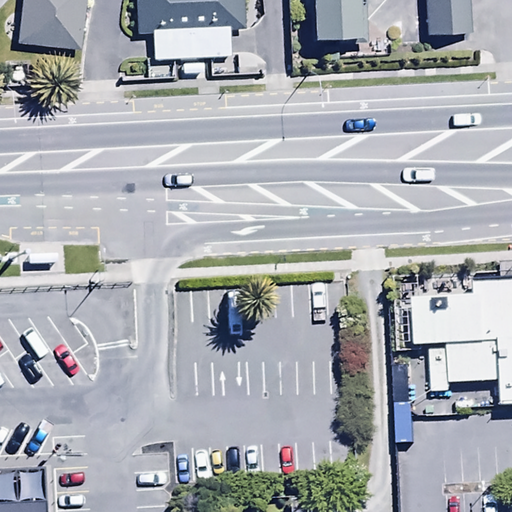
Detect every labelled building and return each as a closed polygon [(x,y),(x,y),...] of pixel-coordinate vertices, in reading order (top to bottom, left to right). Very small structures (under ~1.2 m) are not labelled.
[(18,0),(13,50),(80,57),(86,0),(18,0)] [(241,0),(132,0),(134,41),(149,40),(149,61),(230,60),(229,34),(243,34),(241,0)] [(363,32),(360,0),(314,0),(316,35),(363,32)] [(468,32),(466,0),(426,0),(428,34),(468,32)] [(511,278),(414,284),(417,342),(450,340),(453,382),(505,379),(506,400),(511,400),(511,278)]
